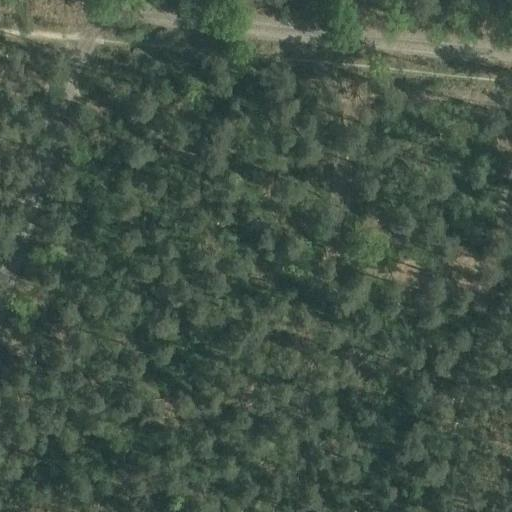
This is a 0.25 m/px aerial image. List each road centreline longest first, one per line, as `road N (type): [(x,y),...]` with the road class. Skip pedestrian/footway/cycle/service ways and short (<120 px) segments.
road 1 (track): [(511,54),(146,11),(114,17),(113,0)]
road 2 (track): [(0,311),(72,70),(101,20),(114,17)]
